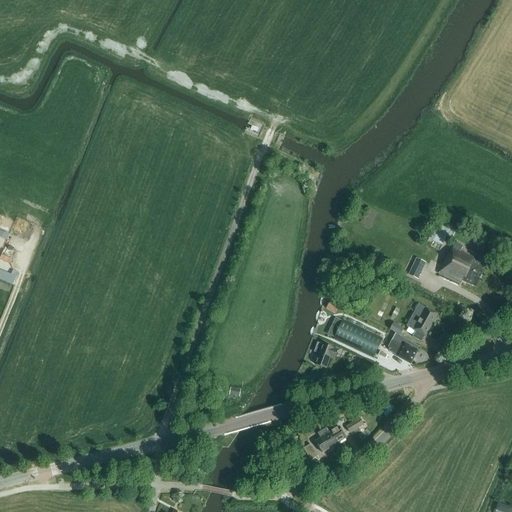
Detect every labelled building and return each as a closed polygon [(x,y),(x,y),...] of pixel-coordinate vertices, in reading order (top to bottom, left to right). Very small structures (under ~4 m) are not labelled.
[(248,128),(261,135),(266,125),(253,118),(248,128)] [(439,230),(433,227),(428,238),(435,242),(442,246),(445,240),(451,243),(453,237),(439,230)] [(448,254),(441,268),(439,274),(460,284),(462,281),(475,287),(485,267),(488,261),(478,257),(476,262),(474,261),(475,259),(460,252),(463,246),(455,243),(449,255),(448,254)] [(372,248),(368,257),(375,261),(379,251),(372,248)] [(414,263),(408,275),(418,280),(424,267),(414,263)] [(0,280),(17,285),(19,276),(0,270),(0,280)] [(419,304),(407,326),(417,332),(413,337),(422,342),(425,336),(425,337),(437,314),(426,308),(419,304)] [(335,318),(327,335),(334,338),(342,321),(335,318)] [(334,339),(352,347),(374,358),(383,338),(360,328),(343,319),(342,321),(334,338),(334,339)] [(404,329),(393,324),(390,331),(400,336),(404,329)] [(417,351),(419,347),(407,340),(395,334),(392,341),(403,347),(398,357),(410,363),(417,351)] [(314,352),(319,354),(315,364),(326,369),(330,358),(334,360),(336,355),(338,350),(320,344),(317,343),(314,352)] [(320,386),(317,374),(297,379),(300,391),(320,386)] [(241,390),(230,388),(229,395),(239,397),(241,390)] [(349,424),(346,426),(350,433),(363,425),(363,424),(359,418),(349,424)] [(329,428),(327,429),(336,444),(346,438),(339,427),(335,429),(334,427),(335,427),(331,420),(326,423),(327,424),(329,428)] [(336,444),(327,429),(326,429),(318,434),(321,438),(315,442),(322,453),(336,444)] [(318,456),(311,444),(304,449),(311,460),(318,456)]
